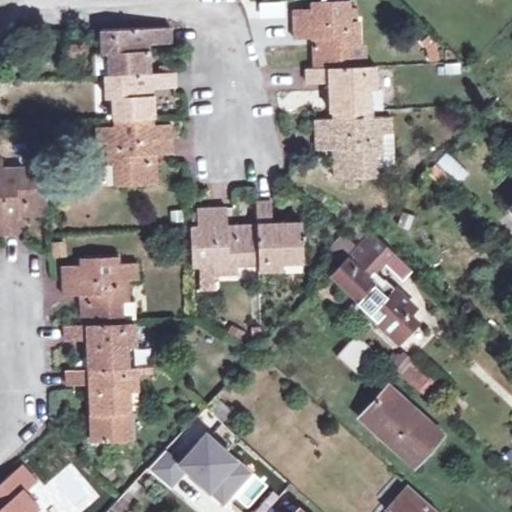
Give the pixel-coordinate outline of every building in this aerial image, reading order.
[(293,40),(311,39),(317,39),(318,45),(312,45),(313,67),(305,68),(306,84),(328,83),(331,112),(335,112),(335,119),(315,120),(316,150),(333,150),(340,149),(342,155),(334,157),(335,179),(375,177),(374,156),(382,156),(382,133),(391,133),(390,116),(370,116),(369,90),(377,90),(376,64),(351,66),(350,46),(360,45),(358,20),(350,20),(350,0),(312,1),(313,9),(292,9),(293,40)] [(256,1),(256,18),(285,19),(285,1),(256,1)] [(101,30),(101,54),(109,53),(110,75),(103,75),(104,98),(111,98),(112,120),(114,120),(115,126),(95,127),(96,143),(106,143),(108,165),(115,165),(116,185),(154,184),(153,160),(145,160),(145,155),(153,154),(170,154),(168,124),(149,125),(149,119),(151,118),(150,89),(172,88),(171,71),(149,72),(148,44),(171,43),(170,27),(101,30)] [(109,53),(101,54),(91,54),(92,75),(103,75),(110,75),(109,53)] [(447,152),(436,163),(458,184),(468,173),(447,152)] [(25,206),(25,214),(48,213),(46,175),(25,177),(25,169),(3,171),(2,159),(0,159),(0,233),(18,232),(17,215),(17,207),(25,206)] [(228,233),(227,226),(227,208),(198,209),(198,229),(190,229),(191,267),(212,266),(212,274),(238,272),(238,265),(257,264),(258,271),(284,270),(283,264),(304,263),(302,222),(271,223),(271,202),(255,203),(256,224),(233,226),(233,233),(228,233)] [(383,262),(393,251),(371,230),(330,273),(357,299),(355,301),(398,342),(417,322),(406,311),(412,305),(385,278),(384,280),(375,271),(383,262)] [(341,234),(334,241),(344,251),(351,244),(341,234)] [(53,257),(67,256),(67,241),(52,242),(53,257)] [(344,251),(334,241),(325,250),(336,260),(344,251)] [(412,270),(393,251),(383,262),(402,281),(412,270)] [(63,296),(80,295),(89,295),(89,303),(81,303),(83,325),(65,325),(65,341),(87,340),(89,370),(67,370),(67,385),(89,384),(91,441),(131,440),(130,391),(136,391),(136,367),(128,368),(127,347),(135,346),(134,322),(122,323),(121,302),(129,302),(128,279),(138,279),(137,262),(117,262),(117,255),(82,257),(82,265),(62,265),(63,296)] [(338,354),(360,374),(377,355),(355,335),(338,354)] [(393,362),(424,391),(433,382),(401,353),(393,362)] [(433,382),(424,391),(437,402),(445,393),(433,382)] [(413,464),(441,434),(388,386),(360,416),(413,464)] [(193,436),(205,422),(213,429),(230,410),(214,396),(183,428),(193,436)] [(175,465),(225,499),(247,468),(196,434),(175,465)] [(0,511),(31,511),(37,507),(23,493),(35,482),(22,466),(0,485),(0,501),(4,506),(0,509),(0,511)] [(393,511),(435,511),(437,510),(408,483),(387,506),(393,511)] [(121,511),(131,502),(122,493),(103,511),(121,511)]
